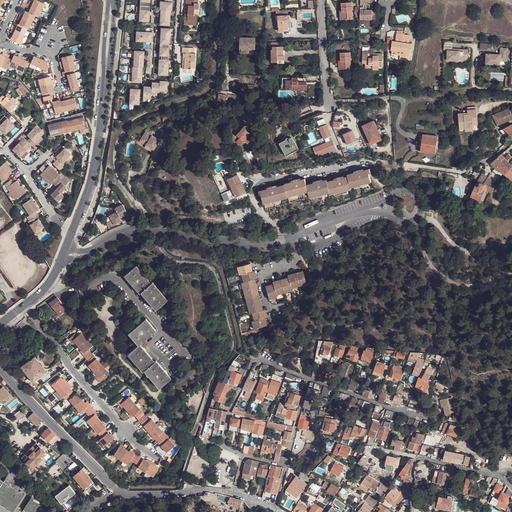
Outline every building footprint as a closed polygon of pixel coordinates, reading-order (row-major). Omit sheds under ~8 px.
[(38,17),(45,4),(36,0),(34,0),(34,3),(31,1),(29,5),(28,8),(31,9),(29,13),(26,11),(24,14),(21,13),(18,20),(21,21),(19,24),(18,24),(17,27),(14,26),(11,32),(14,34),(12,37),(22,42),(28,29),(29,29),(35,16),(38,17)] [(193,0),(186,0),(186,5),(188,5),(188,10),(188,13),(186,14),(186,16),(185,16),(184,25),(193,25),(193,21),(196,21),(197,14),(194,14),(194,9),(198,9),(198,3),(194,3),(193,0)] [(370,0),(360,0),(361,4),(361,7),(361,17),(360,19),(372,19),(373,10),(367,10),(367,5),(370,5),(370,0)] [(171,10),(172,10),(173,2),(165,2),(160,2),(160,10),(161,10),(171,10)] [(352,2),(342,3),(342,11),(345,11),(346,19),(353,18),(352,2)] [(150,6),(140,6),(139,14),(150,14),(150,6)] [(161,10),(160,18),(170,18),(171,10),(161,10)] [(150,14),(139,14),(139,22),(149,22),(150,14)] [(289,14),(277,15),(276,15),(277,19),(276,19),(276,22),(278,22),(279,31),(283,31),(283,29),(288,29),(288,21),(290,21),(289,14)] [(160,18),(160,25),(170,26),(170,18),(160,18)] [(161,28),(160,36),(171,37),(171,29),(161,28)] [(144,32),(136,31),(136,41),(144,42),(144,32)] [(152,32),(144,32),(144,42),(152,42),(152,32)] [(403,34),(397,33),(396,39),(396,41),(393,41),(391,50),(392,50),(392,54),(397,55),(397,53),(404,54),(404,56),(409,56),(410,53),(411,53),(412,44),(409,43),(409,40),(410,35),(403,34)] [(160,36),(160,44),(169,44),(170,44),(171,37),(160,36)] [(255,37),(239,37),(239,48),(249,48),(255,48),(255,37)] [(272,61),(278,61),(278,59),(286,59),(286,54),(283,54),(283,49),(284,49),(284,46),(279,46),(279,42),(271,42),(271,46),(273,46),(273,48),(271,49),(272,61)] [(160,44),(160,52),(169,52),(169,44),(160,44)] [(183,58),(185,58),(184,70),(191,70),(191,69),(195,69),(195,54),(193,54),(194,48),(183,48),(182,53),(184,54),(183,58)] [(486,53),(485,64),(500,65),(500,61),(507,61),(508,48),(500,48),(500,54),(486,53)] [(452,50),(447,50),(447,60),(459,61),(460,58),(468,59),(468,50),(464,49),(463,51),(463,55),(460,55),(460,51),(452,50)] [(134,51),(134,59),(144,59),(145,52),(134,51)] [(363,51),(363,63),(369,63),(369,65),(373,65),(373,68),(373,69),(379,70),(379,68),(379,65),(384,65),(384,53),(380,53),(379,56),(374,55),(374,58),(368,57),(369,51),(363,51)] [(0,65),(8,69),(9,66),(19,70),(23,72),(26,67),(27,64),(30,65),(31,63),(44,70),(43,72),(47,73),(50,67),(46,65),(48,62),(35,56),(33,59),(30,57),(28,61),(25,60),(25,58),(19,55),(18,57),(14,55),(12,60),(9,58),(10,55),(4,52),(2,55),(0,53),(0,65)] [(160,52),(159,60),(169,60),(169,52),(160,52)] [(351,52),(341,53),(341,61),(344,61),(344,69),(351,68),(351,52)] [(76,70),(73,56),(62,58),(63,62),(60,62),(62,69),(65,68),(66,75),(68,75),(68,78),(71,89),(72,89),(73,93),(79,91),(78,88),(79,88),(76,73),(75,73),(74,70),(76,70)] [(134,59),(133,67),(143,67),(144,67),(144,59),(134,59)] [(159,60),(159,67),(169,68),(169,60),(159,60)] [(133,67),(132,74),(143,75),(143,67),(133,67)] [(159,67),(158,75),(168,76),(169,68),(159,67)] [(132,74),(132,82),(142,83),(143,75),(132,74)] [(52,81),(51,77),(39,80),(41,88),(42,92),(43,97),(45,104),(49,103),(53,102),(51,95),(50,96),(50,93),(55,91),(53,87),(55,87),(53,80),(52,81)] [(282,77),(281,89),(307,90),(306,77),(282,77)] [(160,81),(160,83),(160,91),(167,91),(168,81),(160,81)] [(152,87),(151,92),(155,92),(159,93),(160,91),(160,83),(152,82),(152,87)] [(227,91),(226,91),(227,85),(222,84),(219,90),(217,94),(213,95),(214,98),(217,101),(226,103),(226,102),(235,100),(236,96),(227,94),(227,91)] [(22,85),(19,88),(23,95),(24,97),(29,93),(28,91),(22,85)] [(152,87),(144,86),(143,99),(147,99),(151,99),(151,95),(151,92),(152,87)] [(130,89),(130,96),(140,97),(140,89),(130,89)] [(2,95),(0,97),(0,102),(6,108),(6,109),(12,114),(19,107),(11,98),(10,99),(10,98),(7,96),(6,96),(5,96),(4,96),(2,95)] [(56,99),(57,101),(53,102),(49,103),(51,109),(52,108),(54,108),(56,113),(78,108),(75,98),(71,99),(70,96),(64,97),(64,101),(61,101),(60,98),(56,99)] [(130,96),(129,104),(139,105),(140,97),(130,96)] [(40,107),(45,104),(43,97),(35,99),(40,107)] [(211,97),(204,100),(207,107),(214,104),(211,97)] [(477,106),(468,107),(468,109),(468,113),(464,114),(464,112),(459,113),(460,127),(465,127),(465,128),(473,128),(473,124),(478,124),(477,106)] [(511,114),(509,108),(495,114),(498,119),(495,120),(497,125),(511,119),(511,114)] [(67,120),(61,122),(64,133),(84,127),(84,129),(88,127),(85,120),(85,119),(82,120),(81,118),(67,122),(67,120)] [(317,121),(319,127),(326,124),(323,118),(317,121)] [(0,134),(1,135),(5,132),(6,133),(14,125),(8,119),(0,126),(0,134)] [(373,121),(363,126),(372,142),(381,137),(377,130),(373,121)] [(61,122),(48,125),(51,136),(64,133),(61,122)] [(251,140),(250,139),(255,133),(251,130),(252,130),(253,129),(253,128),(253,127),(252,126),(251,126),(250,125),(250,126),(246,123),(236,135),(241,139),(245,142),(248,144),(251,140)] [(312,148),(315,155),(322,153),(323,155),(337,153),(326,124),(319,127),(324,138),(328,137),(330,141),(312,148)] [(32,146),(35,149),(38,145),(37,145),(35,143),(40,137),(43,134),(41,131),(42,130),(37,125),(28,136),(30,138),(27,141),(32,146)] [(379,129),(377,130),(381,137),(372,142),(363,126),(362,126),(371,145),(384,139),(379,129)] [(356,140),(352,130),(343,134),(347,143),(356,140)] [(146,131),(141,138),(145,141),(144,142),(146,143),(152,135),(146,131)] [(277,141),(278,143),(280,142),(286,155),(297,149),(291,135),(291,134),(290,133),(289,133),(277,141)] [(435,134),(426,133),(425,139),(421,142),(425,151),(433,152),(439,144),(434,140),(435,134)] [(159,139),(152,135),(146,143),(146,145),(154,150),(160,140),(159,139)] [(160,137),(159,139),(160,140),(154,150),(156,157),(158,155),(159,154),(160,153),(161,151),(162,150),(163,148),(163,146),(164,145),(164,143),(165,141),(165,139),(165,138),(160,137)] [(21,158),(32,146),(27,141),(24,139),(22,142),(13,150),(21,158)] [(421,152),(436,154),(437,149),(438,149),(439,144),(433,152),(425,151),(421,142),(420,147),(422,147),(421,151),(421,152)] [(156,157),(154,150),(146,145),(145,147),(152,152),(154,156),(155,158),(156,157)] [(52,163),(59,169),(64,164),(62,163),(70,154),(64,148),(56,156),(57,158),(52,163)] [(508,168),(511,164),(509,162),(505,157),(501,154),(497,158),(501,162),(508,168)] [(497,158),(489,164),(493,168),(501,162),(497,158)] [(9,167),(5,162),(0,166),(0,177),(3,181),(9,176),(7,173),(9,171),(8,169),(9,167)] [(508,168),(501,162),(493,168),(497,172),(498,171),(500,172),(503,175),(508,169),(508,168)] [(469,176),(477,180),(481,172),(484,166),(482,164),(469,176)] [(51,183),(53,180),(56,183),(61,178),(64,175),(61,172),(58,174),(49,165),(41,173),(51,183)] [(503,175),(511,184),(511,182),(511,173),(508,169),(503,175)] [(273,216),(274,221),(279,220),(279,221),(289,219),(288,217),(314,211),(312,204),(319,202),(318,199),(315,199),(315,197),(327,194),(331,193),(331,195),(335,194),(348,191),(351,190),(351,188),(355,187),(367,184),(372,183),(368,170),(363,171),(360,172),(359,170),(356,171),(356,173),(353,174),(348,175),(348,177),(343,178),(340,179),(339,177),(336,178),(336,180),(333,180),(328,182),(328,180),(322,182),(319,182),(318,181),(315,181),(316,183),(312,184),(307,185),(306,180),(300,181),(297,182),(297,180),(294,180),(294,183),(291,183),(285,184),(285,185),(278,187),(275,188),(274,187),(271,187),(272,189),(269,189),(261,191),(262,196),(266,210),(270,209),(272,216),(273,216)] [(481,172),(477,180),(484,183),(488,176),(481,172)] [(40,175),(50,184),(51,183),(41,173),(40,175)] [(237,174),(227,179),(232,189),(235,196),(245,191),(245,190),(242,184),(237,174)] [(64,175),(61,178),(67,183),(70,180),(64,175)] [(494,179),(488,176),(484,183),(490,186),(494,179)] [(67,183),(61,178),(56,183),(54,185),(57,188),(51,195),(58,202),(63,197),(60,194),(66,188),(64,186),(67,183)] [(12,183),(10,180),(5,184),(15,199),(24,193),(20,186),(16,181),(12,183)] [(471,195),(480,199),(485,189),(489,191),(491,192),(493,187),(490,186),(484,183),(477,180),(471,195)] [(225,201),(235,196),(232,189),(222,193),(225,201)] [(29,215),(31,219),(37,215),(35,211),(38,210),(35,205),(33,202),(31,198),(22,203),(29,215)] [(117,211),(120,217),(128,213),(124,204),(116,208),(117,211)] [(120,217),(117,211),(110,214),(112,219),(114,223),(121,220),(120,217)] [(37,219),(39,218),(37,215),(31,219),(29,221),(28,221),(35,232),(41,228),(42,227),(37,219)] [(242,275),(253,272),(251,264),(238,268),(240,276),(242,275)] [(136,265),(124,275),(139,293),(140,292),(156,309),(167,299),(152,282),(151,282),(136,265)] [(253,272),(242,275),(244,283),(255,280),(258,279),(256,271),(253,272)] [(296,274),(299,287),(307,285),(303,272),(296,274)] [(289,278),(292,289),(299,287),(296,274),(288,276),(289,278)] [(281,280),(284,293),(292,291),(292,289),(289,278),(281,280)] [(244,291),(257,288),(255,280),(244,283),(242,284),(244,291)] [(274,285),(277,295),(284,293),(281,280),(273,283),(274,285)] [(269,300),(277,298),(277,295),(274,285),(266,287),(269,300)] [(257,288),(244,291),(248,307),(261,304),(257,288)] [(52,302),(51,301),(49,303),(59,315),(67,309),(64,305),(62,303),(57,297),(52,302)] [(261,304),(248,307),(250,315),(253,314),(263,311),(261,304)] [(266,319),(268,318),(266,310),(263,311),(253,314),(255,322),(266,319)] [(156,330),(146,318),(128,333),(138,345),(140,343),(156,330)] [(254,330),(268,326),(266,319),(255,322),(253,322),(254,330)] [(87,341),(81,334),(78,337),(75,335),(69,340),(72,343),(74,341),(76,344),(79,347),(87,341)] [(14,345),(11,339),(4,343),(7,349),(14,345)] [(87,341),(79,347),(82,350),(84,353),(82,355),(85,358),(91,353),(89,350),(92,347),(87,341)] [(319,341),(316,356),(318,357),(318,355),(328,358),(333,341),(319,341)] [(171,378),(156,360),(154,361),(140,343),(138,345),(128,354),(142,371),(144,370),(159,388),(171,378)] [(342,356),(345,350),(342,349),(340,348),(337,347),(335,353),(342,356)] [(370,361),(373,355),(372,354),(373,352),(367,348),(365,351),(364,351),(362,357),(370,361)] [(357,361),(360,353),(357,352),(351,349),(350,349),(349,353),(351,354),(350,359),(357,361)] [(417,360),(418,352),(411,352),(406,365),(413,367),(415,363),(416,364),(418,360),(417,360)] [(47,372),(34,356),(21,368),(32,383),(47,372)] [(94,356),(88,361),(90,364),(88,366),(94,372),(102,365),(94,356)] [(386,364),(377,361),(374,370),(383,373),(386,364)] [(102,365),(94,372),(97,375),(100,378),(98,380),(100,383),(106,377),(104,375),(107,372),(102,365)] [(404,370),(393,366),(390,376),(401,380),(404,370)] [(230,379),(233,371),(234,367),(229,369),(226,377),(230,379)] [(256,372),(252,370),(248,378),(252,380),(256,372)] [(312,377),(317,379),(321,372),(314,370),(312,377)] [(233,371),(230,379),(236,382),(239,383),(239,381),(242,374),(233,371)] [(328,372),(325,380),(331,382),(334,374),(328,372)] [(291,384),(294,375),(287,373),(285,379),(291,384)] [(422,378),(427,382),(431,376),(426,373),(424,375),(422,378)] [(283,378),(273,374),(272,376),(271,379),(281,383),(283,378)] [(420,377),(419,376),(416,385),(425,392),(430,384),(427,382),(422,378),(420,377)] [(234,386),(236,382),(230,379),(226,377),(222,381),(231,385),(234,386)] [(57,392),(67,383),(65,381),(64,382),(62,380),(61,378),(52,386),(57,392)] [(252,389),(256,382),(255,381),(252,380),(248,378),(245,385),(252,389)] [(247,391),(252,393),(258,380),(255,379),(255,381),(256,382),(252,389),(245,385),(243,389),(247,391)] [(281,383),(271,379),(270,381),(269,385),(268,389),(278,392),(281,383)] [(216,399),(223,402),(230,387),(233,388),(237,390),(238,389),(238,388),(237,387),(234,386),(231,385),(222,381),(220,380),(218,383),(217,387),(216,390),(214,394),(211,406),(214,407),(216,399)] [(265,394),(268,385),(260,382),(257,391),(259,392),(265,394)] [(320,390),(322,385),(312,382),(311,383),(309,387),(320,390)] [(62,398),(71,391),(70,389),(68,387),(70,386),(67,383),(57,392),(62,398)] [(416,385),(416,387),(425,393),(425,392),(416,385)] [(331,389),(325,386),(321,396),(328,396),(331,389)] [(2,387),(0,388),(0,398),(2,401),(1,402),(3,405),(12,397),(2,387)] [(230,387),(223,402),(225,403),(227,398),(228,399),(233,388),(230,387)] [(320,390),(309,387),(307,394),(306,397),(317,401),(320,390)] [(286,401),(288,401),(291,392),(293,392),(294,389),(290,388),(289,391),(286,401)] [(67,397),(73,392),(71,391),(62,398),(63,400),(67,397)] [(363,396),(371,399),(373,394),(365,391),(363,396)] [(75,406),(82,400),(76,393),(75,395),(73,392),(67,397),(75,406)] [(265,394),(259,392),(257,399),(263,401),(263,400),(260,399),(261,396),(264,397),(265,394)] [(291,392),(288,401),(296,405),(298,405),(301,395),(293,392),(291,392)] [(451,396),(441,400),(443,407),(445,414),(455,411),(451,396)] [(124,407),(127,410),(135,403),(129,397),(126,400),(124,398),(117,403),(119,406),(122,404),(124,407)] [(92,407),(90,405),(88,407),(85,403),(82,400),(75,406),(80,413),(80,412),(84,409),(86,412),(92,407)] [(306,400),(304,406),(311,409),(313,402),(306,400)] [(362,407),(361,409),(364,410),(370,406),(369,403),(364,401),(362,407)] [(408,407),(415,410),(417,404),(410,402),(408,407)] [(135,403),(127,410),(133,417),(135,415),(137,418),(143,413),(135,403)] [(289,410),(283,408),(283,407),(284,407),(280,403),(276,415),(284,418),(286,414),(287,415),(289,410)] [(210,408),(208,417),(211,417),(216,418),(218,409),(210,408)] [(297,411),(289,408),(289,410),(287,415),(287,417),(295,420),(297,411)] [(22,411),(21,410),(14,416),(18,420),(27,412),(24,409),(22,411)] [(218,409),(216,418),(215,423),(214,428),(219,429),(221,420),(225,421),(227,412),(227,411),(220,410),(218,409)] [(93,428),(100,421),(98,417),(95,415),(97,413),(95,410),(89,415),(91,418),(87,421),(93,428)] [(43,421),(34,413),(29,418),(38,426),(43,421)] [(338,420),(326,417),(323,429),(334,432),(336,427),(338,427),(339,425),(337,424),(338,420)] [(142,423),(149,432),(157,426),(156,424),(152,419),(150,421),(147,418),(142,423)] [(232,418),(230,425),(240,427),(241,419),(232,418)] [(240,429),(253,432),(256,421),(253,420),(243,418),(241,428),(240,429)] [(263,434),(265,422),(262,421),(262,420),(258,419),(256,418),(256,421),(253,432),(258,433),(263,434)] [(308,430),(309,421),(307,421),(300,419),(298,428),(308,430)] [(381,425),(380,425),(378,430),(375,437),(385,440),(388,432),(389,432),(390,428),(392,429),(394,423),(383,420),(381,425)] [(101,437),(107,431),(105,428),(106,427),(100,421),(93,428),(101,437)] [(269,421),(268,421),(267,425),(275,426),(274,429),(285,431),(285,429),(292,431),(293,427),(271,422),(269,421)] [(375,438),(375,437),(378,430),(381,423),(374,421),(369,436),(375,438)] [(451,424),(446,423),(442,432),(447,434),(450,426),(451,424)] [(157,426),(149,432),(158,442),(164,437),(166,436),(157,426)] [(353,430),(354,428),(347,426),(342,438),(346,439),(348,439),(349,440),(350,439),(351,435),(353,430)] [(360,427),(355,426),(354,428),(353,430),(351,435),(357,437),(357,436),(361,438),(362,436),(357,434),(360,427)] [(447,434),(457,437),(459,430),(455,428),(450,426),(447,434)] [(55,434),(48,427),(41,434),(51,444),(58,437),(55,434)] [(284,439),(283,442),(289,444),(292,433),(286,431),(285,437),(284,439)] [(408,448),(408,449),(415,451),(417,451),(420,444),(423,434),(418,432),(416,437),(412,435),(408,447),(408,448)] [(115,438),(113,435),(111,436),(110,435),(108,433),(102,438),(100,440),(105,447),(115,438)] [(423,445),(431,446),(434,447),(436,442),(434,441),(435,438),(432,437),(432,436),(427,435),(425,439),(423,445)] [(164,437),(158,442),(167,453),(174,446),(178,443),(172,437),(169,439),(166,436),(164,437)] [(395,446),(394,449),(403,451),(405,446),(406,443),(402,442),(402,441),(393,439),(391,445),(395,446)] [(268,449),(271,450),(273,444),(273,442),(264,440),(264,442),(262,447),(261,451),(266,452),(266,450),(267,451),(268,449)] [(39,445),(36,442),(22,457),(24,460),(39,445)] [(124,446),(121,444),(114,456),(121,461),(127,450),(125,449),(123,448),(124,446)] [(47,453),(39,445),(24,460),(33,468),(39,462),(44,456),(47,453)] [(338,453),(347,457),(351,449),(346,446),(342,445),(341,447),(338,453)] [(127,450),(121,461),(128,465),(131,461),(135,454),(135,453),(132,451),(131,453),(129,452),(127,450)] [(466,455),(447,450),(446,450),(445,454),(443,459),(464,464),(466,455)] [(135,454),(131,461),(135,463),(139,457),(135,454)] [(44,456),(39,462),(41,465),(47,459),(44,456)] [(369,460),(363,456),(359,463),(365,466),(369,460)] [(139,457),(135,463),(139,466),(143,459),(139,457)] [(145,461),(143,459),(139,466),(137,468),(145,473),(152,462),(149,460),(148,462),(145,461)] [(249,459),(246,461),(242,478),(249,480),(251,476),(255,477),(259,462),(249,459)] [(152,462),(145,473),(153,478),(159,469),(156,467),(154,466),(155,464),(152,462)] [(335,463),(331,472),(340,476),(340,475),(342,471),(344,466),(335,463)] [(407,464),(399,474),(402,476),(405,478),(409,481),(409,480),(409,476),(406,474),(410,467),(409,466),(407,464)] [(271,465),(269,476),(279,478),(281,467),(271,465)] [(237,470),(232,467),(229,473),(235,475),(237,470)] [(93,480),(83,468),(75,476),(85,487),(93,480)] [(449,472),(436,469),(434,474),(439,475),(438,481),(446,483),(447,478),(449,472)] [(291,483),(286,490),(297,498),(307,484),(293,475),(288,481),(291,483)] [(276,494),(280,478),(279,478),(269,476),(268,476),(266,484),(267,484),(265,490),(276,494)] [(371,483),(370,485),(375,488),(378,483),(370,478),(368,481),(371,483)] [(466,478),(463,492),(467,493),(467,495),(476,497),(477,494),(479,495),(479,492),(477,492),(479,482),(470,480),(470,479),(466,478)] [(361,484),(361,485),(368,489),(370,485),(371,483),(368,481),(364,479),(361,484)] [(95,483),(93,480),(85,487),(87,490),(95,483)] [(0,494),(7,484),(4,482),(0,487),(0,504),(6,509),(9,504),(0,498),(0,494)] [(0,498),(9,504),(6,509),(11,511),(13,511),(25,495),(7,484),(0,494),(0,498)] [(335,495),(338,489),(331,484),(329,487),(327,490),(335,495)] [(403,488),(402,490),(410,496),(410,492),(409,491),(410,486),(408,486),(405,484),(402,488),(403,488)] [(502,487),(496,484),(493,490),(499,494),(502,487)] [(75,492),(69,485),(55,496),(61,504),(75,492)] [(511,496),(511,490),(506,485),(498,500),(499,500),(497,505),(501,508),(506,510),(510,500),(507,499),(509,495),(511,497),(511,496)] [(394,487),(387,494),(394,500),(400,494),(394,487)] [(394,500),(387,494),(384,497),(391,504),(394,501),(394,500)] [(400,494),(394,500),(394,501),(397,504),(404,497),(400,494)] [(37,511),(42,504),(32,497),(24,509),(28,511),(37,511)] [(242,501),(230,497),(228,503),(229,503),(228,505),(240,511),(239,511),(246,511),(240,506),(242,501)] [(374,497),(370,503),(372,504),(373,505),(374,506),(378,501),(374,497)] [(455,500),(440,497),(438,504),(434,503),(433,507),(452,511),(455,500)] [(498,500),(493,497),(490,503),(490,504),(491,505),(496,507),(497,505),(499,500),(498,500)] [(335,499),(333,502),(340,507),(339,508),(342,510),(345,506),(335,499)] [(356,509),(358,511),(366,503),(363,500),(360,504),(356,509)] [(303,511),(305,510),(307,508),(301,503),(299,502),(297,504),(294,509),(298,511),(303,511)] [(320,511),(323,509),(315,503),(310,510),(312,511),(320,511)] [(359,511),(369,511),(373,508),(366,503),(358,511),(359,511)]
